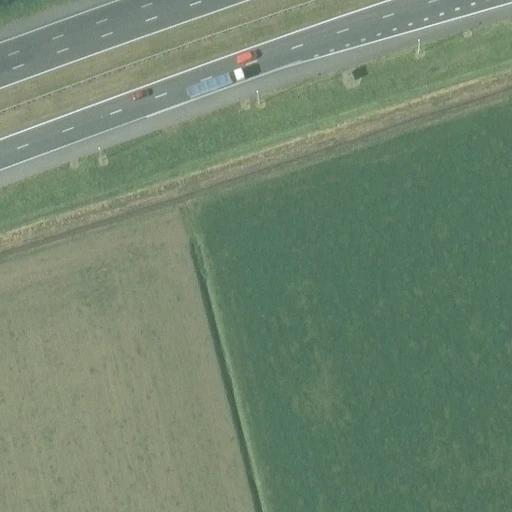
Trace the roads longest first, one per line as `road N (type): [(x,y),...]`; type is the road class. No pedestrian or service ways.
road 1 (motorway): [(0,155),(440,0)]
road 2 (motorway): [(188,0),(0,66)]
